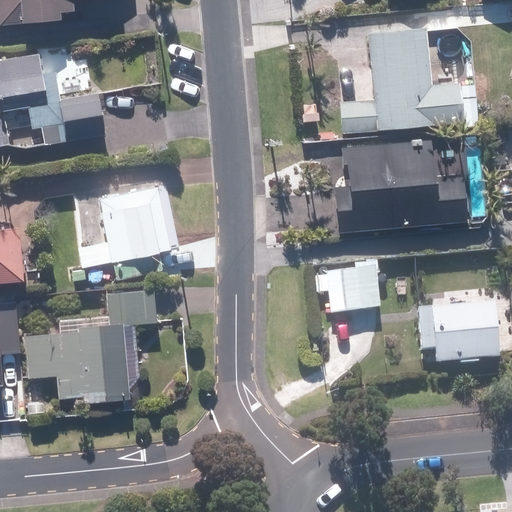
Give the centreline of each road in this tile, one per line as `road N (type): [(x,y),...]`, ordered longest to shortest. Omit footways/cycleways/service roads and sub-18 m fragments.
road 1 (residential): [(220,0),(237,177),(235,356),(247,416)]
road 2 (residential): [(247,416),(173,458),(0,478)]
road 3 (residential): [(511,448),(393,460),(317,487)]
